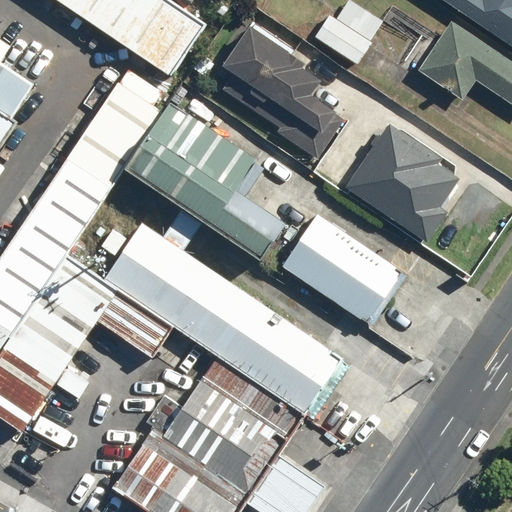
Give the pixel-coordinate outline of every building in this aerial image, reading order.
[(166,0),(59,0),(173,77),(207,28),(166,0)] [(333,13),(317,37),(359,64),(374,42),(372,40),(386,19),(356,0),(349,0),(339,17),(333,13)] [(511,0),(444,0),(511,46),(511,0)] [(511,60),(453,21),(419,71),(463,101),(476,81),(511,104),(511,60)] [(283,129),(280,132),(319,159),(347,119),(312,96),(321,82),(303,69),(307,64),(251,25),(222,67),(233,75),(224,89),(283,129)] [(0,109),(12,117),(34,86),(0,62),(0,109)] [(0,349),(165,107),(123,78),(0,258),(0,349)] [(259,160),(172,102),(125,172),(259,262),(286,222),(238,190),(259,160)] [(0,147),(17,122),(0,110),(0,147)] [(390,124),(346,187),(428,243),(449,212),(442,207),(461,179),(439,164),(442,159),(390,124)] [(404,270),(320,214),(284,268),(368,323),(404,270)] [(344,358),(142,222),(105,278),(307,413),(344,358)] [(175,326),(67,256),(0,358),(0,414),(25,431),(99,319),(155,356),(175,326)] [(306,415),(217,356),(164,437),(153,430),(115,488),(151,511),(241,511),(248,502),(280,454),(306,415)] [(280,454),(248,502),(262,511),(309,511),(327,485),(280,454)]
